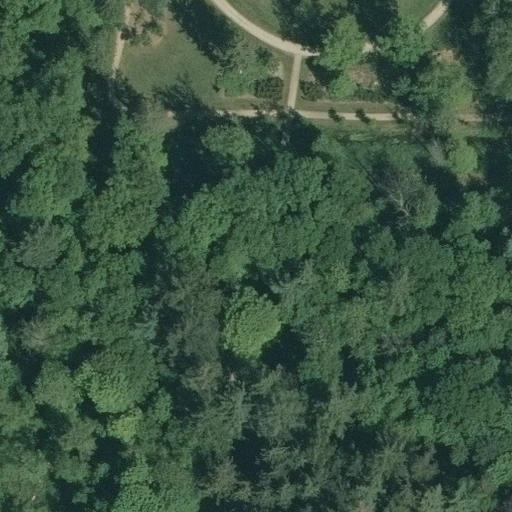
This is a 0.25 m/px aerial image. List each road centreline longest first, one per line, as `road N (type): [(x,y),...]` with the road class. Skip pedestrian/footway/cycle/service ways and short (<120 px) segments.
road 1 (track): [(511,178),(440,187),(197,175),(100,195),(0,95)]
road 2 (track): [(212,0),(274,42),(361,51),(431,22),(447,0)]
